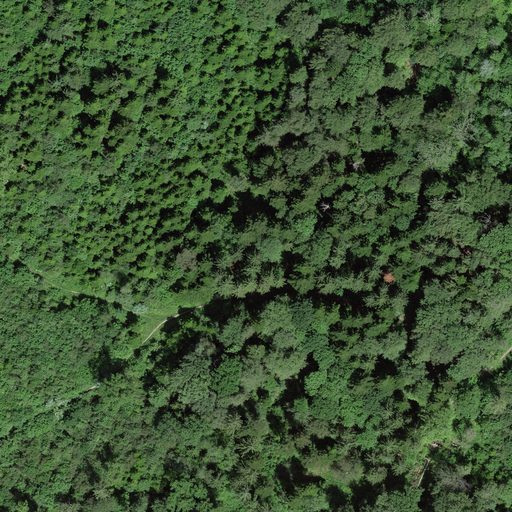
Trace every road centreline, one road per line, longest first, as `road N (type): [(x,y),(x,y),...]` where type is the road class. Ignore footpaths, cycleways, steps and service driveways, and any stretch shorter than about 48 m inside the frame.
road 1 (track): [(163,325),(235,299),(318,294),(399,314),(461,377),(487,373),(511,351)]
road 2 (track): [(163,325),(74,295),(0,256)]
